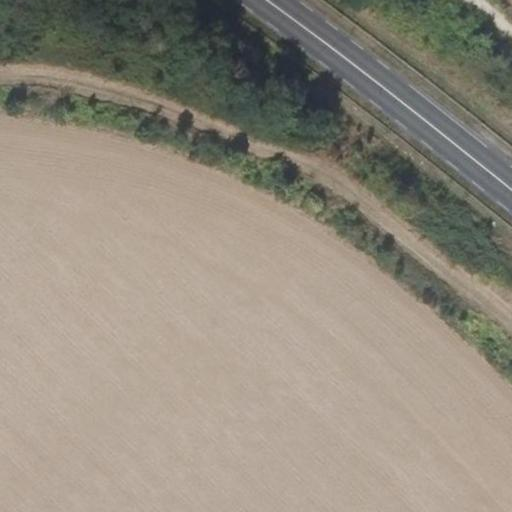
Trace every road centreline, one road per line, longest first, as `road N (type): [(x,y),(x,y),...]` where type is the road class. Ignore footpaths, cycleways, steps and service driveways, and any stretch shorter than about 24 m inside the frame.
road 1 (track): [(0,70),(64,74),(230,125),(377,212),(511,329)]
road 2 (primary): [(262,0),(511,190)]
